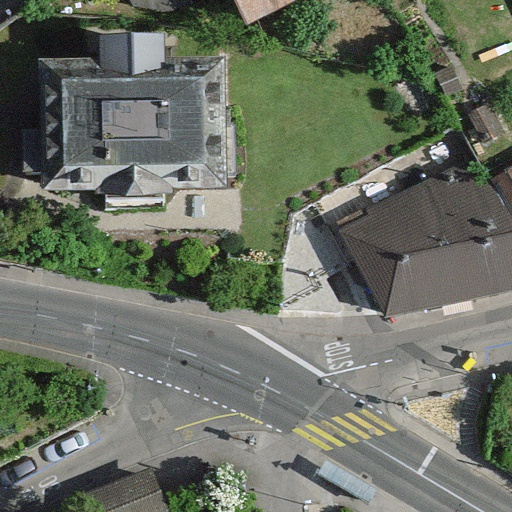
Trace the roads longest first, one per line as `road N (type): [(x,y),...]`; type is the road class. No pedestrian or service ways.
road 1 (tertiary): [(0,309),(156,343),(269,389)]
road 2 (residential): [(269,389),(21,511)]
road 3 (residential): [(269,389),(511,335)]
road 4 (tertiary): [(286,396),(480,511)]
